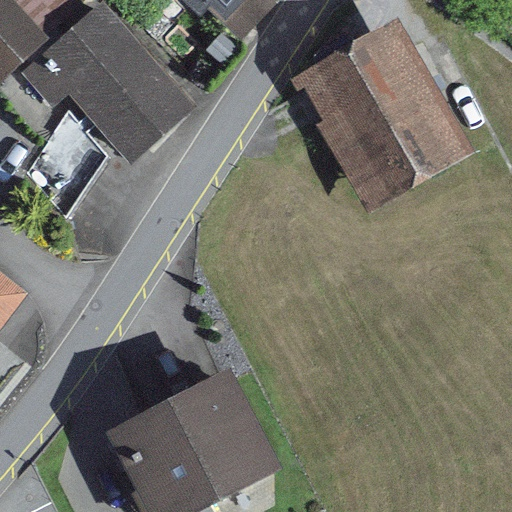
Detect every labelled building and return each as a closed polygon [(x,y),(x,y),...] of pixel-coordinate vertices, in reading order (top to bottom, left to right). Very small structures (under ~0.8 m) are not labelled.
[(0,0),(0,65),(34,38),(3,0),(0,0)] [(274,0),(193,0),(239,40),(274,0)] [(34,66),(126,153),(183,94),(91,6),(34,66)] [(305,80),(377,203),(469,149),(396,26),(305,80)] [(0,321),(21,294),(0,278),(0,321)] [(99,431),(141,511),(188,511),(260,474),(208,374),(99,431)]
